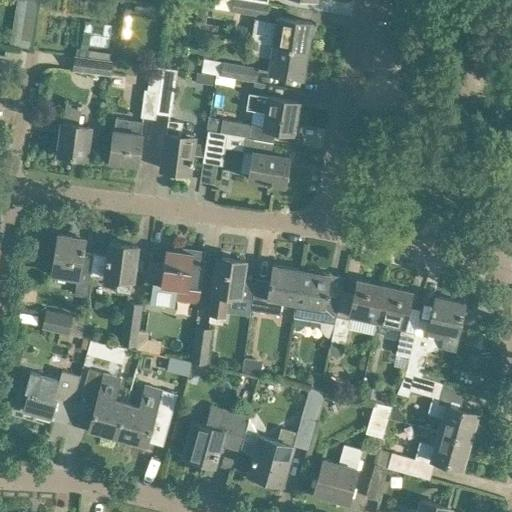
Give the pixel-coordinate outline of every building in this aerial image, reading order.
[(37,0),(16,0),(9,45),(29,48),(37,0)] [(257,0),(254,0),(233,0),(232,11),(265,17),(268,2),(257,0)] [(134,11),(162,16),(164,7),(135,2),(134,11)] [(118,37),(127,38),(131,10),(122,8),(118,37)] [(257,21),(254,41),(307,50),(312,23),(278,17),(277,24),(257,21)] [(307,50),(254,41),(253,40),(251,53),(271,56),(269,72),(302,78),(307,50)] [(73,71),(109,76),(111,61),(75,56),(73,71)] [(221,76),(254,82),(257,68),(223,62),(221,76)] [(161,78),(163,67),(150,65),(143,117),(155,119),(156,113),(161,78)] [(177,69),(163,67),(161,78),(156,113),(171,116),(176,80),(175,80),(177,69)] [(263,128),(273,129),(293,133),(298,101),(268,96),(268,97),(249,94),(247,109),(266,112),(263,128)] [(80,124),(83,105),(66,103),(63,123),(62,122),(57,154),(86,158),(90,126),(80,124)] [(115,117),(112,142),(109,161),(137,165),(143,121),(115,117)] [(227,134),(245,137),(251,138),(253,124),(210,117),(208,130),(220,132),(227,134)] [(168,120),(164,149),(161,168),(189,172),(190,161),(191,162),(195,137),(177,134),(179,121),(168,120)] [(222,165),(227,134),(220,132),(208,130),(202,162),(222,165)] [(251,138),(245,137),(243,150),(253,152),(248,179),(284,185),(289,157),(271,154),(273,142),(251,138)] [(51,274),(71,277),(89,280),(90,273),(93,256),(93,254),(83,252),(85,239),(57,234),(51,274)] [(109,242),(107,258),(93,256),(90,273),(105,275),(105,276),(118,278),(117,291),(130,293),(132,280),(133,280),(135,266),(137,246),(109,242)] [(200,286),(203,266),(191,265),(193,253),(182,252),(165,249),(164,262),(148,260),(145,284),(152,285),(150,304),(174,307),(175,299),(198,303),(200,286)] [(214,292),(211,313),(210,321),(222,323),(223,315),(226,294),(240,296),(251,298),(254,285),(242,284),(245,261),(218,257),(215,277),(213,292),(214,292)] [(282,301),(295,303),(300,269),(272,265),(268,285),(254,283),(254,285),(251,298),(249,310),(280,315),(282,301)] [(296,303),(293,317),(321,322),(335,324),(336,317),(341,297),(327,295),(330,274),(300,269),(295,303),(296,303)] [(349,314),(376,320),(384,285),(357,279),(349,314)] [(384,285),(376,320),(404,327),(412,291),(384,285)] [(444,335),(441,347),(454,349),(464,303),(435,296),(433,306),(432,305),(431,309),(432,309),(427,331),(444,335)] [(120,344),(135,346),(141,305),(126,303),(120,344)] [(46,310),(42,328),(61,332),(68,334),(72,316),(46,310)] [(335,324),(332,337),(332,340),(346,342),(351,319),(337,317),(335,324)] [(61,332),(42,328),(34,326),(30,342),(57,348),(61,332)] [(191,361),(206,363),(211,330),(196,328),(191,361)] [(395,354),(399,355),(396,367),(406,369),(409,357),(411,348),(414,334),(400,330),(395,354)] [(427,352),(411,348),(409,357),(406,369),(406,372),(421,376),(427,352)] [(13,350),(9,363),(18,365),(22,352),(13,350)] [(243,360),(242,372),(259,374),(261,362),(243,360)] [(88,429),(117,437),(127,402),(114,399),(120,378),(89,369),(80,400),(95,405),(88,429)] [(22,410),(51,419),(57,399),(72,404),(80,376),(62,371),(59,380),(30,371),(24,390),(28,391),(22,410)] [(409,390),(439,398),(444,382),(421,376),(406,372),(397,394),(408,396),(409,390)] [(311,376),(309,387),(320,390),(323,379),(311,376)] [(127,402),(117,437),(145,445),(152,421),(168,425),(177,394),(146,385),(140,406),(127,402)] [(302,414),(317,418),(324,391),(320,390),(309,387),(302,414)] [(366,387),(363,400),(374,402),(376,389),(366,387)] [(390,406),(375,401),(366,432),(382,437),(390,406)] [(431,401),(427,414),(442,418),(439,431),(469,440),(475,441),(478,432),(478,427),(474,424),(477,413),(458,408),(446,405),(431,401)] [(245,421),(224,415),(219,413),(214,428),(193,421),(189,436),(183,455),(214,464),(220,443),(237,448),(245,421)] [(276,441),(258,436),(248,421),(240,449),(253,457),(248,474),(282,484),(297,432),(280,428),(276,441)] [(378,449),(374,464),(388,467),(388,468),(410,474),(429,479),(435,460),(462,467),(465,455),(470,455),(473,450),(475,441),(469,440),(439,431),(435,446),(419,442),(415,459),(392,452),(378,449)] [(322,460),(319,473),(313,492),(348,502),(363,449),(344,443),(338,464),(322,460)] [(388,467),(374,464),(365,498),(379,502),(388,468),(388,467)] [(400,506),(398,511),(449,511),(450,508),(421,500),(418,511),(400,506)]
